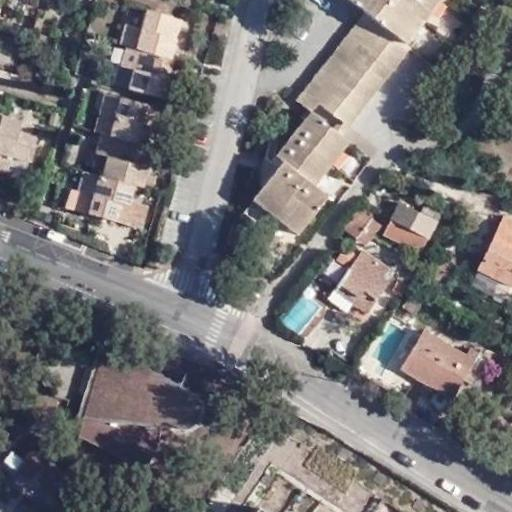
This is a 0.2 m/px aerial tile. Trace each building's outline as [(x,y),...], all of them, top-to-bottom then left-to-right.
[(158,29),(167,31),(173,9),(162,7),(164,0),(134,0),(135,0),(133,0),(117,0),(113,18),(120,19),(158,29)] [(173,9),(175,0),(164,0),(162,7),(173,9)] [(354,0),(305,68),(321,80),(350,102),(408,22),(404,18),(417,0),(354,0)] [(107,56),(167,71),(172,52),(155,48),(158,29),(120,19),(115,38),(129,42),(128,46),(111,42),(107,56)] [(163,50),(167,31),(158,29),(155,48),(163,50)] [(296,79),(313,91),(321,80),(305,68),(296,79)] [(115,84),(119,71),(107,69),(103,82),(115,84)] [(144,92),(147,78),(119,71),(115,84),(103,82),(97,105),(99,105),(142,116),(151,118),(156,96),(144,92)] [(159,81),(147,78),(144,92),(156,96),(159,81)] [(0,145),(6,147),(11,129),(27,133),(35,106),(20,103),(22,94),(1,89),(0,91),(0,145)] [(313,91),(294,118),(301,123),(281,152),(273,148),(266,147),(257,160),(267,167),(258,180),(305,214),(333,175),(322,165),(352,120),(313,91)] [(140,157),(149,159),(153,139),(138,135),(142,116),(99,105),(94,124),(106,128),(102,148),(140,157)] [(301,123),(294,118),(273,148),(281,152),(301,123)] [(136,175),(140,157),(102,148),(88,144),(83,165),(100,170),(96,186),(121,193),(126,177),(135,180),(136,175)] [(100,170),(83,165),(80,182),(96,186),(100,170)] [(126,177),(121,193),(138,197),(144,177),(136,175),(135,180),(126,177)] [(362,193),(347,214),(355,221),(364,210),(374,217),(383,206),(362,193)] [(401,193),(393,208),(428,225),(435,210),(401,193)] [(142,228),(148,203),(125,198),(119,222),(142,228)] [(478,248),(511,269),(511,201),(506,198),(478,248)] [(428,225),(393,208),(387,220),(422,237),(428,225)] [(364,210),(355,221),(365,229),(369,224),(374,217),(364,210)] [(355,277),(350,286),(368,297),(393,255),(360,236),(353,245),(348,243),(335,264),(355,277)] [(328,273),(350,286),(355,277),(335,264),(328,273)] [(406,356),(459,386),(471,367),(485,376),(500,349),(480,337),(474,348),(429,319),(406,356)] [(176,353),(171,359),(101,320),(92,348),(99,353),(95,364),(88,365),(79,393),(85,398),(79,409),(146,444),(160,420),(163,407),(179,409),(188,409),(198,404),(203,394),(202,382),(196,376),(187,370),(191,363),(176,353)] [(48,477),(66,490),(89,459),(69,445),(63,450),(29,426),(13,445),(27,456),(31,453),(54,467),(48,477)] [(271,511),(258,503),(251,511),(271,511)]
